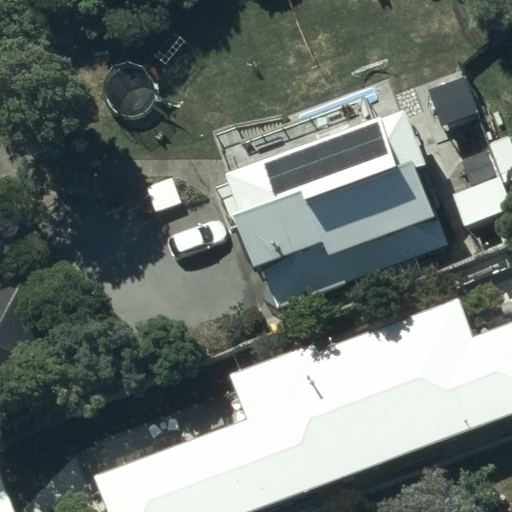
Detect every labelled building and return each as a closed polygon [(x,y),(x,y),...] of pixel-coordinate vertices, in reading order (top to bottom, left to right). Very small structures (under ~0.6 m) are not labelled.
[(474,93),(421,113),(432,144),(485,124),(474,93)] [(364,307),(427,283),(420,266),(452,254),(423,177),(402,185),(380,130),(375,132),(373,124),(345,134),(347,142),(299,159),(287,130),(218,157),(230,187),(212,194),(230,239),(240,236),(258,282),(265,280),(279,317),(358,287),(364,307)] [(0,384),(55,365),(27,286),(0,296),(0,384)] [(249,427),(97,483),(107,511),(276,511),(511,422),(511,307),(509,300),(467,316),(464,306),(320,358),(317,351),(232,382),(249,427)] [(0,511),(14,511),(0,472),(0,511)]
